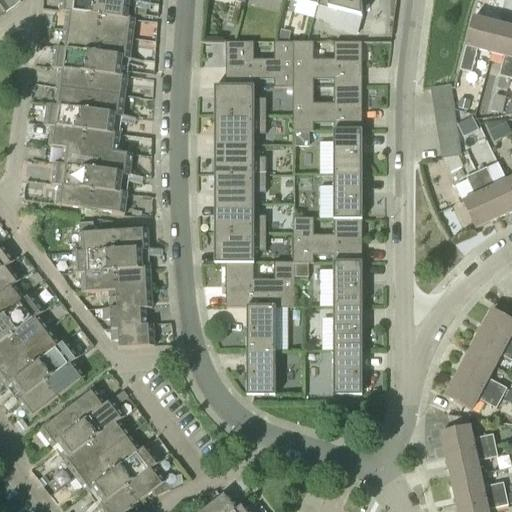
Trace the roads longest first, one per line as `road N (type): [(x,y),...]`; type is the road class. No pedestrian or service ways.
road 1 (residential): [(193,354),(181,246),(187,0)]
road 2 (residential): [(6,220),(35,16)]
road 3 (residential): [(411,187),(408,389)]
road 4 (residential): [(415,0),(405,80),(411,187)]
road 5 (residential): [(115,361),(6,220)]
road 6 (residential): [(206,485),(115,361)]
road 7 (residential): [(379,474),(260,439)]
